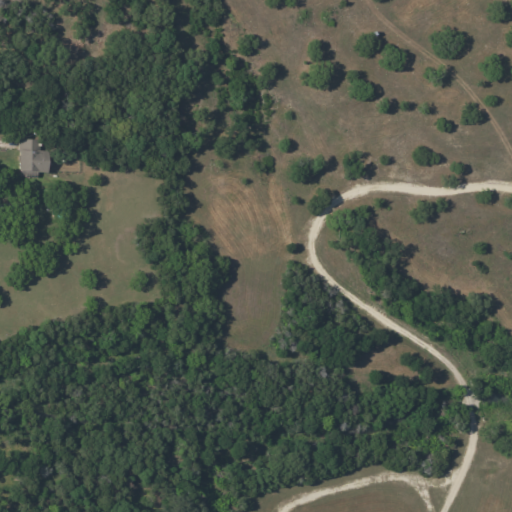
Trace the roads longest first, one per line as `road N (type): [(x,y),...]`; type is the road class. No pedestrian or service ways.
road 1 (track): [(450,511),(470,477),(477,418),(467,375),(330,263),(315,229),(333,200),(373,188),(511,190)]
road 2 (track): [(280,511),(291,499),(398,473),(470,477)]
